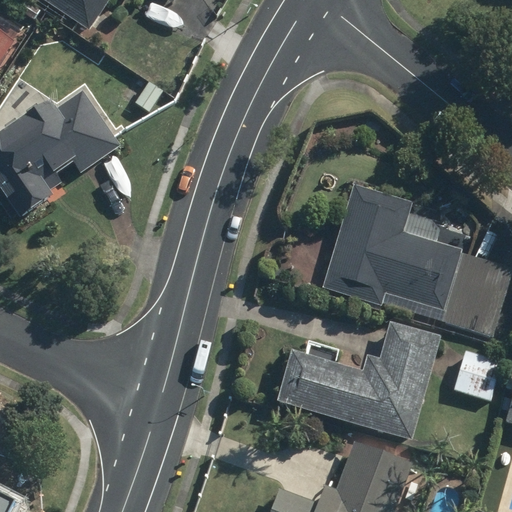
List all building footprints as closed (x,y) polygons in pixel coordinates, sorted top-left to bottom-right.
[(39,0),(91,34),(113,0),(130,0),(134,2),(135,0),(164,0),(172,6),(176,0),(39,0)] [(0,66),(15,43),(0,33),(0,66)] [(52,106),(0,140),(0,193),(20,223),(54,199),(52,196),(121,149),(82,93),(56,111),(52,106)] [(412,205),(354,187),(323,291),(493,341),(511,279),(511,267),(436,245),(442,226),(409,216),(412,205)] [(292,354),(278,406),(413,444),(442,340),(390,325),(380,361),(367,357),(363,374),(292,354)] [(465,354),(454,393),(492,404),(503,365),(465,354)] [(273,511),(396,511),(414,466),(356,445),(338,494),(325,489),(319,506),(281,492),(273,511)] [(0,511),(10,511),(14,505),(0,497),(0,511)]
